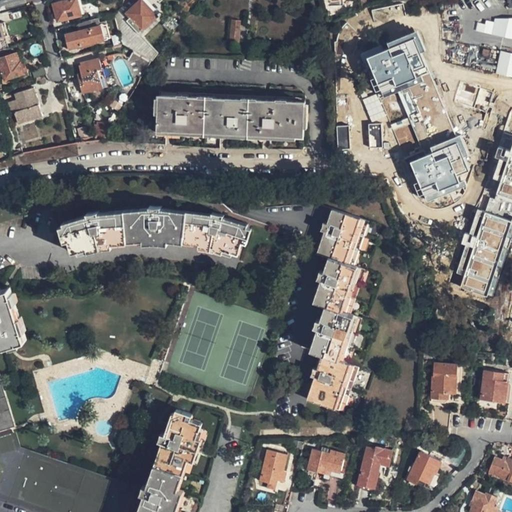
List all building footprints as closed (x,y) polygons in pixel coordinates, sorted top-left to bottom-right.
[(58,21),(82,16),(77,0),(72,0),(54,4),(58,21)] [(151,62),(157,54),(139,33),(157,16),(141,0),(140,0),(127,14),(133,20),(129,23),(118,10),(114,15),(120,42),(151,62)] [(479,31),(511,37),(511,17),(494,18),(494,22),(486,21),(486,23),(481,23),(479,31)] [(229,44),(237,45),(239,18),(231,18),(229,44)] [(65,35),(68,48),(110,38),(107,25),(65,35)] [(416,30),(360,52),(423,203),(465,188),(460,175),(469,171),(465,160),(472,159),(416,30)] [(511,53),(500,50),(495,73),(511,77),(511,53)] [(15,52),(0,56),(0,66),(4,79),(24,72),(21,61),(19,62),(15,52)] [(126,60),(138,81),(150,64),(132,52),(126,60)] [(80,93),(102,88),(99,77),(97,78),(95,69),(100,68),(98,58),(77,64),(81,82),(78,82),(80,93)] [(102,88),(105,87),(100,68),(95,69),(97,78),(99,77),(102,88)] [(26,87),(13,92),(15,99),(18,110),(13,111),(17,123),(40,116),(33,94),(29,95),(26,87)] [(146,103),(157,103),(156,87),(145,87),(146,103)] [(303,138),(305,99),(160,92),(158,131),(303,138)] [(376,94),(362,100),(371,122),(386,116),(376,94)] [(18,110),(15,99),(7,102),(10,112),(13,111),(18,110)] [(381,124),(368,124),(369,147),(382,147),(381,124)] [(93,140),(103,139),(102,126),(92,127),(93,140)] [(337,149),(349,148),(349,126),(336,126),(337,149)] [(511,240),(511,133),(504,131),(456,274),(462,276),(459,286),(492,298),(511,240)] [(72,252),(87,248),(89,252),(100,248),(112,247),(111,243),(127,242),(143,240),(143,244),(155,243),(167,244),(167,241),(183,242),(198,244),(198,248),(210,250),(222,253),(223,249),(238,254),(241,241),(246,243),(250,229),(246,227),(247,224),(222,217),(223,214),(212,212),(212,214),(186,211),(160,208),(161,206),(149,205),(149,208),(125,210),(98,213),(98,210),(87,212),(87,215),(63,222),(64,225),(59,226),(64,241),(69,240),(72,252)] [(307,398),(335,408),(351,364),(339,359),(354,315),(342,311),(357,267),(346,262),(361,218),(332,208),(327,223),(322,221),(320,229),(325,230),(317,253),(329,256),(324,271),(320,269),(317,277),(321,279),(314,301),(326,305),(321,320),(316,318),(314,326),(318,327),(311,350),(323,354),(317,369),(313,367),(311,374),(315,376),(307,398)] [(10,286),(0,289),(0,346),(26,339),(10,286)] [(434,363),(433,375),(431,375),(430,398),(447,399),(447,394),(454,394),(455,364),(434,363)] [(508,403),(511,388),(511,386),(510,385),(509,384),(507,383),(508,373),(484,369),(480,399),(508,403)] [(0,428),(11,425),(0,391),(0,428)] [(170,511),(171,511),(173,511),(175,511),(183,491),(178,489),(189,459),(193,461),(201,439),(196,437),(201,422),(189,418),(191,414),(176,408),(175,413),(172,412),(165,435),(161,433),(158,441),(162,442),(147,486),(143,485),(141,489),(140,493),(144,494),(137,511),(170,511)] [(17,448),(13,432),(0,436),(0,496),(46,511),(124,511),(132,489),(17,448)] [(367,447),(359,484),(376,488),(382,463),(389,465),(393,450),(377,446),(377,448),(375,448),(374,449),(367,447)] [(312,449),(307,469),(318,472),(330,474),(339,476),(345,453),(329,449),(328,453),(312,449)] [(418,450),(404,479),(415,483),(417,478),(428,483),(433,471),(435,472),(440,460),(418,450)] [(266,451),(258,482),(268,484),(269,479),(284,482),(286,471),(283,470),(287,455),(266,451)] [(496,458),(489,472),(511,482),(511,459),(505,456),(503,461),(496,458)] [(489,511),(491,507),(495,497),(483,492),(482,494),(474,490),(470,500),(472,500),(468,511),(489,511)] [(272,503),(270,511),(275,511),(286,511),(288,507),(272,503)]
